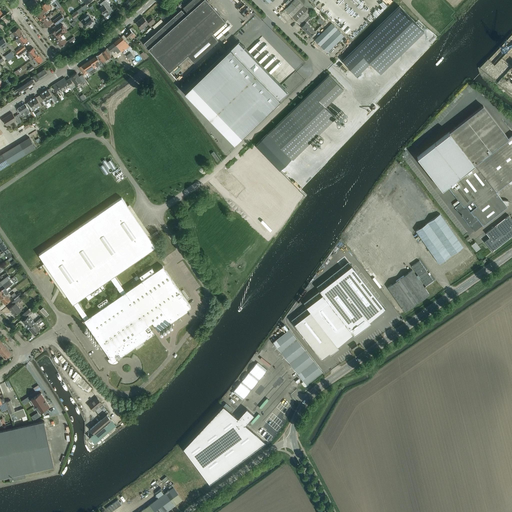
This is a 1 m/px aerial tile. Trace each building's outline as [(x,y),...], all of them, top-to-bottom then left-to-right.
[(31,8),(35,5),(38,3),(35,0),(29,0),(27,2),(31,8)] [(61,5),(57,0),(49,0),(47,2),(41,6),(43,9),(42,9),(36,14),(41,21),(46,17),(43,13),(51,7),(49,5),(54,1),(59,7),(61,5)] [(105,17),(113,11),(105,0),(104,0),(100,4),(102,6),(99,8),(105,17)] [(181,9),(143,43),(169,71),(188,55),(194,62),(218,40),(212,33),(225,21),(206,0),(190,0),(183,7),(184,9),(182,11),(181,9)] [(293,0),(288,6),(284,9),(299,24),(300,24),(302,26),(301,27),(304,30),(310,36),(311,35),(314,32),(315,31),(309,25),(305,22),(308,19),(313,14),(310,12),(312,9),(314,11),(320,18),(329,26),(332,23),(315,6),(314,7),(307,0),(293,0)] [(399,6),(342,61),(356,75),(370,62),(380,73),(423,31),(399,6)] [(78,10),(70,16),(72,19),(80,13),(78,10)] [(91,27),(95,23),(87,12),(84,15),(86,17),(81,20),(86,27),(89,25),(91,27)] [(55,25),(64,18),(61,14),(52,21),(55,25)] [(147,21),(143,16),(142,16),(136,23),(141,29),(147,23),(150,26),(155,21),(151,17),(147,21)] [(46,17),(41,21),(46,27),(50,24),(52,22),(50,20),(49,19),(48,19),(46,17)] [(315,40),(314,40),(327,52),(330,49),(344,35),(332,23),(329,26),(318,36),(315,40)] [(50,33),(55,40),(60,36),(64,33),(67,31),(63,24),(57,29),(54,30),(50,33)] [(15,40),(23,34),(18,28),(12,32),(17,38),(15,40)] [(132,38),(135,35),(129,28),(124,34),(127,37),(128,38),(129,37),(131,39),(132,38)] [(22,44),(27,40),(23,34),(15,40),(18,43),(20,42),(22,44)] [(60,36),(55,40),(60,46),(67,42),(64,39),(63,40),(61,37),(60,36)] [(121,36),(114,42),(119,48),(120,50),(121,51),(128,45),(126,43),(124,40),(121,36)] [(120,50),(119,48),(114,42),(108,47),(111,51),(112,50),(114,52),(115,50),(117,53),(120,50)] [(230,49),(229,49),(184,92),(234,144),(279,100),(286,92),(237,42),(230,49)] [(17,54),(26,48),(23,45),(15,51),(17,54)] [(492,54),(484,63),(503,79),(511,78),(511,71),(510,72),(508,74),(505,74),(511,66),(511,45),(499,60),(492,54)] [(32,58),(38,54),(33,47),(27,52),(29,54),(27,56),(30,60),(32,58)] [(19,57),(28,51),(26,48),(17,54),(19,57)] [(96,55),(96,56),(100,62),(103,61),(111,55),(106,48),(96,55)] [(37,64),(42,60),(38,54),(32,58),(37,64)] [(96,56),(79,67),(81,71),(84,74),(87,72),(88,71),(90,74),(92,72),(94,71),(96,70),(94,67),(99,64),(101,67),(103,66),(100,62),(96,56)] [(345,72),(347,70),(348,69),(342,64),(339,66),(345,72)] [(388,85),(398,73),(392,67),(389,70),(393,73),(391,75),(387,71),(377,83),(383,88),(387,84),(388,85)] [(39,80),(48,74),(44,69),(35,75),(39,80)] [(79,76),(76,72),(70,76),(75,84),(79,82),(80,84),(86,80),(82,74),(79,76)] [(284,117),(268,133),(291,157),(334,115),(325,106),(343,89),(337,83),(329,74),(290,111),(286,115),(284,117)] [(66,80),(65,78),(53,85),(58,93),(69,86),(71,88),(75,86),(70,78),(66,80)] [(20,93),(35,83),(32,79),(17,88),(20,93)] [(48,89),(44,91),(49,99),(53,97),(52,95),(54,94),(53,93),(51,89),(49,90),(48,89)] [(44,91),(40,93),(43,98),(41,99),(44,104),(44,105),(50,101),(49,99),(44,91)] [(36,96),(32,99),(37,107),(41,104),(42,106),(44,104),(41,99),(38,100),(36,96)] [(28,102),(26,103),(29,107),(31,111),(37,107),(32,99),(28,101),(28,102)] [(25,114),(30,111),(29,109),(25,103),(18,108),(21,112),(23,111),(25,114)] [(441,138),(417,157),(442,189),(447,185),(461,202),(455,207),(469,225),(470,225),(474,231),(507,206),(504,202),(496,191),(511,178),(511,133),(508,137),(483,105),(441,138)] [(14,116),(12,113),(2,119),(5,123),(7,125),(16,119),(18,123),(21,121),(17,114),(14,116)] [(20,142),(2,153),(8,164),(26,153),(35,147),(29,137),(20,142)] [(163,266),(154,272),(152,268),(140,276),(142,280),(125,291),(114,275),(155,247),(121,197),(42,251),(38,254),(50,270),(73,304),(84,320),(110,358),(108,359),(108,360),(109,362),(111,362),(112,363),(114,363),(115,363),(117,362),(118,362),(118,361),(116,359),(117,358),(115,355),(119,353),(121,356),(154,333),(148,324),(152,322),(158,330),(187,310),(186,309),(191,306),(163,266)] [(367,243),(379,224),(377,222),(380,218),(378,217),(379,215),(376,213),(370,222),(367,220),(361,228),(363,229),(358,237),(367,243)] [(440,213),(415,230),(438,263),(463,246),(440,213)] [(511,219),(508,215),(486,232),(489,237),(484,241),(492,251),(511,235),(511,226),(511,225),(511,219)] [(359,237),(341,250),(346,257),(358,248),(358,247),(363,243),(362,240),(359,237)] [(475,240),(480,246),(484,243),(479,237),(475,240)] [(420,261),(412,266),(426,286),(433,281),(420,261)] [(310,311),(294,323),(320,357),(321,358),(329,352),(330,353),(338,347),(337,345),(353,333),(354,335),(370,322),(369,320),(385,308),(351,264),(319,289),(319,290),(322,293),(306,306),(307,307),(310,311)] [(387,287),(404,311),(429,294),(412,270),(387,287)] [(3,285),(9,280),(7,276),(0,281),(0,280),(0,283),(1,283),(3,285)] [(0,297),(1,298),(6,294),(8,292),(6,289),(12,283),(9,280),(3,285),(4,287),(0,290),(0,297)] [(381,284),(378,287),(384,293),(387,291),(381,284)] [(5,303),(9,300),(10,299),(6,294),(1,298),(5,303)] [(14,315),(18,312),(21,310),(16,303),(21,299),(19,296),(15,300),(12,302),(13,304),(9,308),(14,315)] [(46,316),(48,314),(43,307),(40,310),(46,316)] [(35,322),(34,322),(28,315),(31,313),(28,309),(21,315),(24,319),(22,320),(28,328),(35,322)] [(33,334),(40,328),(37,325),(43,320),(40,317),(34,322),(35,322),(28,328),(33,334)] [(307,383),(322,372),(289,329),(272,342),(303,381),(301,383),(304,386),(306,387),(308,384),(307,383)] [(11,352),(4,344),(0,347),(0,352),(1,352),(6,357),(11,352)] [(241,381),(246,385),(251,379),(246,375),(241,381)] [(37,395),(31,399),(33,402),(35,405),(45,399),(41,392),(37,395)] [(102,403),(97,397),(91,402),(91,401),(88,404),(94,411),(102,403)] [(45,399),(35,405),(39,412),(49,405),(45,399)] [(15,411),(10,400),(5,402),(8,408),(12,420),(14,420),(13,416),(16,415),(17,419),(22,417),(23,420),(27,419),(26,415),(23,408),(15,411)] [(223,406),(183,448),(206,479),(209,483),(265,442),(245,425),(248,421),(249,421),(250,421),(250,420),(250,419),(252,416),(253,415),(254,415),(253,414),(247,409),(246,408),(246,409),(245,410),(242,414),(238,418),(223,406)] [(95,443),(116,425),(111,419),(107,414),(90,429),(94,433),(89,437),(95,443)] [(269,427),(274,431),(282,420),(277,416),(269,427)] [(20,478),(19,473),(54,465),(44,421),(39,422),(0,430),(0,477),(9,475),(10,480),(20,478)] [(138,511),(164,511),(182,499),(173,487),(138,511)] [(108,511),(110,511),(121,504),(117,499),(106,508),(108,511)]
